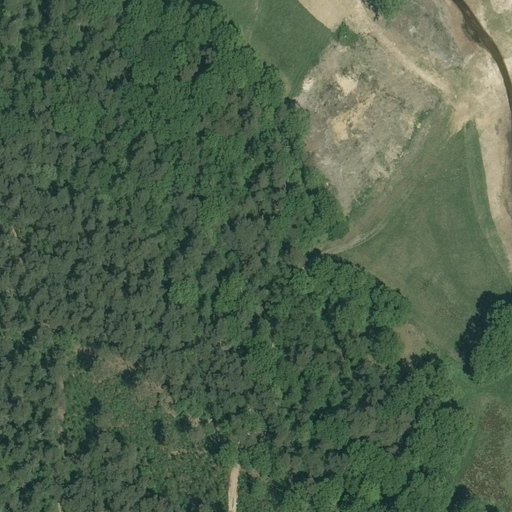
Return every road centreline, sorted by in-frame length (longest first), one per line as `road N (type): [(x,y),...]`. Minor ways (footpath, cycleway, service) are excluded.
road 1 (track): [(228,511),(242,432),(307,263),(313,189),(278,104),(194,0)]
road 2 (track): [(62,511),(54,338),(17,263),(16,190),(0,146)]
